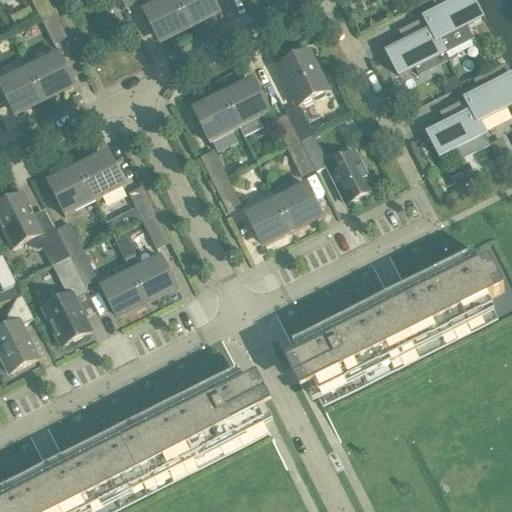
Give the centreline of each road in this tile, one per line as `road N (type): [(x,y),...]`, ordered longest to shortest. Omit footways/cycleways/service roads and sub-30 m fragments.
road 1 (residential): [(0,435),(239,315)]
road 2 (residential): [(239,315),(128,93)]
road 3 (unclassified): [(338,511),(239,315)]
road 4 (residential): [(418,193),(321,0)]
road 5 (residential): [(239,315),(432,221)]
road 6 (residential): [(314,0),(128,93)]
road 7 (residential): [(128,93),(0,157)]
